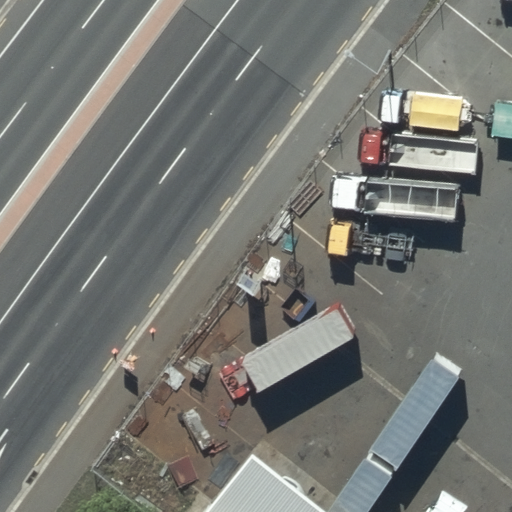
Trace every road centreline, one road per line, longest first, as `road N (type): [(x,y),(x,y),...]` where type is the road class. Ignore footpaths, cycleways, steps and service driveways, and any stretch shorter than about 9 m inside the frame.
road 1 (secondary): [(295,0),(0,388)]
road 2 (secondary): [(0,144),(104,0)]
